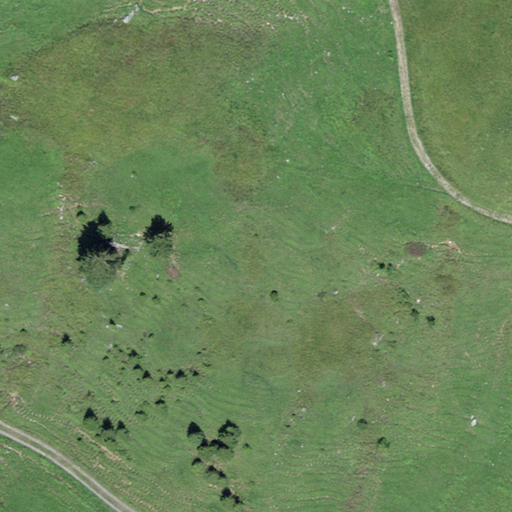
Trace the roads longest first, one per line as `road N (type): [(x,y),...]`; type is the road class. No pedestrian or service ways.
road 1 (track): [(392,0),(420,145),(438,178),(468,205),(511,219)]
road 2 (track): [(118,511),(0,432)]
